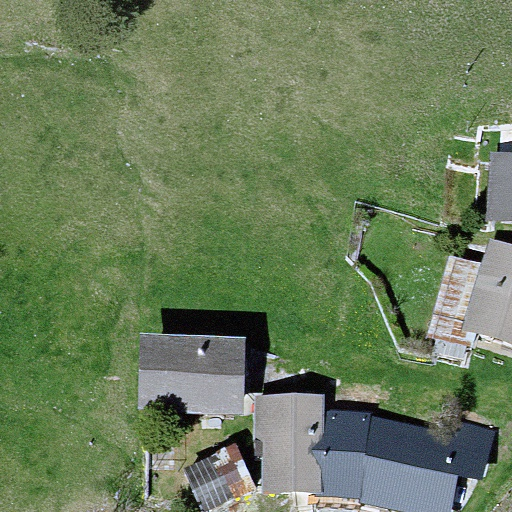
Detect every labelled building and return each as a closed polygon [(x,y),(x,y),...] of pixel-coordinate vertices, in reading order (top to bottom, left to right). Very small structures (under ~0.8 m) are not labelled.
[(511,166),(492,166),(490,240),(511,240),(511,166)] [(484,275),(454,266),(427,350),(478,366),(483,352),(511,360),(511,255),(492,249),(484,275)] [(245,356),(148,356),(148,433),(245,433),(245,356)] [(327,399),(265,399),(264,507),(328,506),(330,505),(327,409),(327,399)] [(371,416),(327,409),(330,505),(357,507),(371,416)] [(455,511),(491,432),(371,416),(357,507),(381,511),(455,511)] [(202,507),(244,491),(230,453),(188,469),(202,507)]
